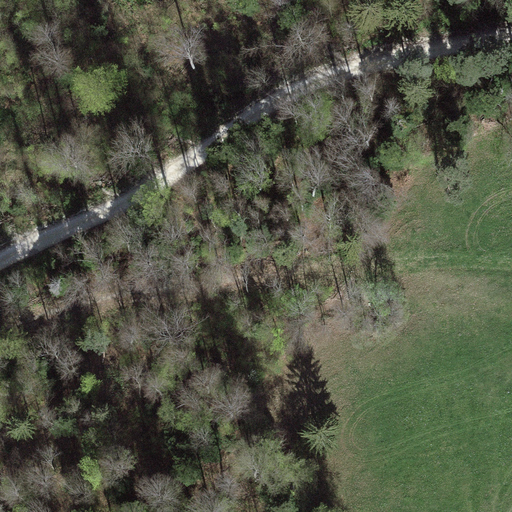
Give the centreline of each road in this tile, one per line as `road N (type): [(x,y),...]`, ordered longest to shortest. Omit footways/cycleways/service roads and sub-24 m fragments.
road 1 (track): [(0,259),(128,196),(316,79),(511,27)]
road 2 (track): [(0,336),(123,295),(342,260),(511,260)]
